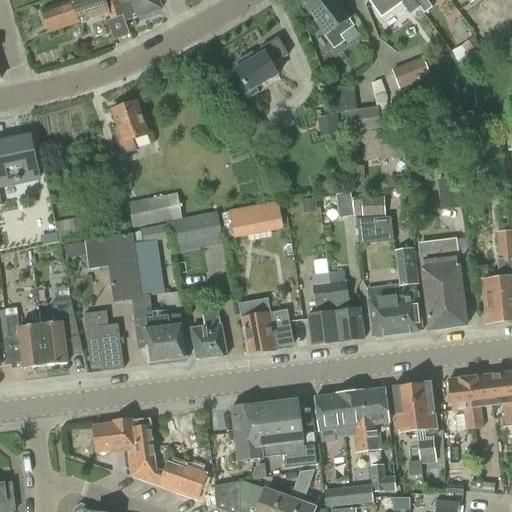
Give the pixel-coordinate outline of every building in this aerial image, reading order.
[(77,13),(101,5),(99,0),(78,0),(43,12),(50,34),(81,23),(77,13)] [(117,0),(102,0),(110,22),(124,17),(117,0)] [(131,0),(133,3),(121,7),(126,23),(161,11),(157,0),(131,0)] [(344,42),(340,36),(353,27),(348,20),(333,0),(316,0),(306,7),(318,22),(316,23),(325,36),(334,49),(344,42)] [(410,16),(419,9),(417,5),(413,0),(408,0),(402,5),(410,16)] [(413,0),(417,5),(419,9),(424,15),(432,9),(426,0),(413,0)] [(498,33),(496,30),(488,18),(474,27),(479,34),(477,36),(491,57),(507,46),(498,33)] [(461,47),(473,63),(486,55),(474,38),(461,47)] [(261,50),(264,55),(256,59),(253,54),(237,63),(240,69),(236,71),(242,82),(238,85),(247,102),(259,94),(256,89),(277,77),(271,67),(289,57),(279,39),(261,50)] [(423,59),(392,72),(400,91),(431,78),(423,59)] [(377,109),(381,129),(383,129),(387,99),(381,81),(371,85),(377,109)] [(137,103),(112,112),(117,127),(113,129),(122,156),(136,151),(133,141),(148,136),(137,103)] [(344,134),(352,133),(381,129),(377,109),(356,112),(341,114),(344,134)] [(336,115),(317,120),(321,139),(341,135),(336,115)] [(406,158),(406,153),(403,133),(381,136),(381,129),(352,133),(355,153),(361,152),(362,164),(406,158)] [(417,131),(403,133),(406,153),(420,152),(417,131)] [(0,206),(2,206),(0,197),(0,188),(39,180),(30,137),(0,143),(0,206)] [(461,209),(457,179),(437,181),(440,211),(461,209)] [(350,194),(336,196),(339,219),(353,217),(350,194)] [(129,205),(133,229),(180,220),(176,195),(129,205)] [(385,198),(352,199),(354,217),(385,216),(385,198)] [(499,279),(482,281),(487,325),(511,321),(511,240),(508,208),(496,210),(499,233),(496,234),(499,261),(497,261),(499,279)] [(247,235),(243,212),(229,214),(234,238),(247,235)] [(55,224),(57,235),(58,235),(60,244),(87,239),(87,236),(126,228),(124,217),(111,219),(111,217),(82,223),(81,219),(55,224)] [(390,219),(356,220),(360,246),(393,242),(390,219)] [(203,240),(199,220),(179,224),(183,244),(203,240)] [(142,231),(144,244),(169,240),(166,227),(142,231)] [(58,235),(57,235),(25,241),(27,251),(60,244),(58,235)] [(105,246),(109,273),(114,304),(133,302),(139,350),(146,349),(148,363),(150,362),(150,365),(183,361),(183,358),(185,358),(181,327),(179,327),(178,317),(167,318),(152,320),(149,299),(141,301),(133,242),(133,240),(133,235),(104,239),(105,246)] [(455,241),(442,243),(419,246),(422,270),(430,332),(447,327),(449,322),(453,322),(456,326),(467,327),(455,241)] [(92,275),(109,273),(105,246),(88,248),(92,275)] [(400,287),(393,288),(398,336),(422,333),(412,250),(395,252),(400,287)] [(346,272),(329,274),(337,343),(364,340),(361,311),(351,312),(346,272)] [(337,343),(329,274),(311,276),(316,316),(308,317),(311,347),(337,343)] [(68,365),(67,358),(65,339),(79,337),(71,302),(68,285),(58,286),(59,288),(52,304),(54,325),(41,326),(46,368),(68,365)] [(398,336),(393,288),(367,291),(373,339),(398,336)] [(255,304),(258,317),(242,320),(248,355),(277,351),(277,348),(293,346),(289,323),(272,326),(271,315),(270,315),(268,302),(255,304)] [(103,366),(104,373),(124,370),(118,325),(109,326),(107,312),(84,315),(91,368),(103,366)] [(192,330),(196,361),(226,357),(222,327),(220,327),(219,312),(202,314),(204,329),(192,330)] [(18,316),(6,318),(5,318),(8,342),(8,346),(21,344),(24,370),(46,368),(41,326),(19,329),(18,316)] [(511,411),(507,375),(488,377),(491,408),(502,406),(505,427),(511,426),(511,411)] [(488,377),(468,380),(474,431),(484,430),(481,409),(491,408),(488,377)] [(474,431),(468,380),(448,382),(452,413),(463,411),(466,432),(474,431)] [(430,383),(411,386),(416,432),(436,430),(430,383)] [(416,432),(411,386),(392,388),(398,435),(416,432)] [(385,390),(362,393),(369,453),(382,452),(379,426),(389,425),(385,390)] [(342,416),(344,439),(353,438),(355,455),(369,453),(362,393),(335,396),(337,417),(342,416)] [(334,440),(344,439),(342,416),(337,417),(335,396),(315,399),(319,433),(333,432),(334,440)] [(262,406),(269,458),(283,457),(285,470),(317,466),(315,446),(304,447),(298,401),(262,406)] [(237,462),(269,458),(262,406),(231,409),(237,462)] [(131,421),(138,480),(158,487),(163,473),(156,470),(150,420),(132,422),(132,421),(131,421)] [(131,478),(138,480),(131,421),(112,424),(112,425),(94,427),(97,454),(112,452),(112,455),(128,453),(131,478)] [(434,441),(419,442),(421,466),(437,464),(434,441)] [(448,463),(460,463),(459,444),(448,444),(448,463)] [(74,457),(91,463),(95,451),(78,445),(74,457)] [(408,462),(409,477),(422,476),(420,461),(408,462)] [(167,463),(158,489),(180,497),(180,496),(189,470),(167,463)] [(370,467),(373,494),(396,492),(394,477),(386,478),(384,466),(370,467)] [(189,470),(180,496),(199,502),(208,474),(189,467),(189,470)] [(300,474),(290,500),(289,500),(284,511),(314,511),(315,509),(302,504),(314,472),(300,474)] [(218,510),(224,511),(239,511),(240,483),(215,487),(218,510)] [(470,493),(482,495),(483,485),(471,483),(470,493)] [(0,511),(14,511),(12,484),(0,485),(0,511)] [(463,486),(446,484),(445,495),(463,496),(463,486)] [(483,485),(482,495),(494,496),(495,486),(483,485)] [(371,486),(350,488),(352,506),(373,504),(371,486)] [(352,506),(350,488),(331,491),(333,508),(352,506)] [(257,511),(284,511),(289,500),(265,491),(257,511)] [(410,511),(410,499),(393,499),(392,511),(410,511)] [(436,501),(434,511),(458,511),(459,504),(436,501)]
